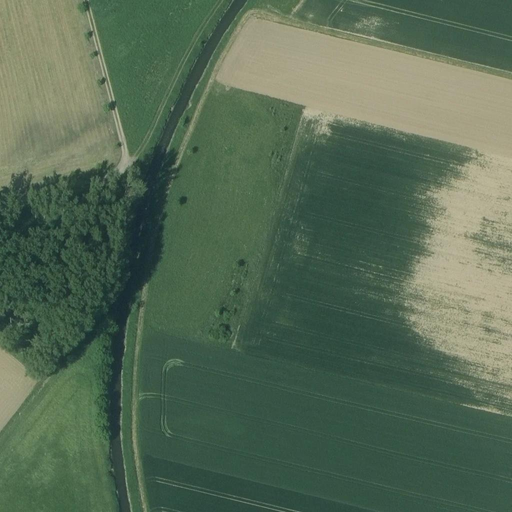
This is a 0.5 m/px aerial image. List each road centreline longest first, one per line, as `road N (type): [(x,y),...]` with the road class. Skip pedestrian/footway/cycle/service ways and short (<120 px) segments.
road 1 (track): [(144,511),(134,381),(153,237),(174,162),(246,14),(511,82)]
road 2 (track): [(221,0),(145,151),(126,167)]
road 3 (track): [(84,0),(126,167)]
road 4 (track): [(126,167),(113,180),(0,213)]
